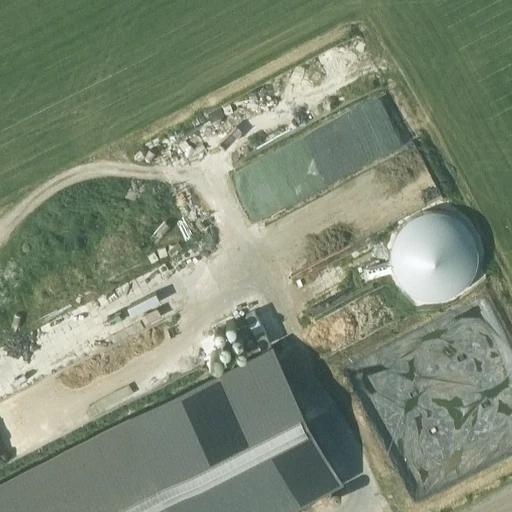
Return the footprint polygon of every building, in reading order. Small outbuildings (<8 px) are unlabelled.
[(336,75),(351,69),(357,82),(375,74),(360,37),(326,51),(336,75)] [(230,104),(204,114),(223,161),(247,151),(241,137),(227,143),(223,131),(239,125),(230,104)] [(411,217),(447,198),(420,149),(385,168),(411,217)] [(202,363),(223,353),(213,333),(192,343),(202,363)] [(274,347),(131,420),(177,511),(271,511),(340,477),(274,347)] [(0,511),(177,511),(131,420),(0,486),(0,511)]
